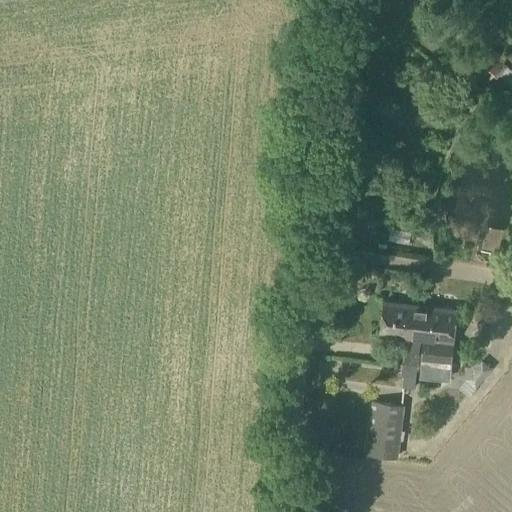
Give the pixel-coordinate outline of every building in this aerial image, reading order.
[(485,83),(489,79),(505,59),(481,38),(461,62),(485,83)] [(511,86),(511,70),(506,65),(498,74),(511,86)] [(452,363),(454,341),(453,341),(456,310),(385,303),(382,333),(423,338),(421,360),(452,363)] [(465,380),(476,389),(492,369),(488,366),(481,360),(465,380)] [(398,459),(405,404),(372,400),(365,455),(398,459)]
